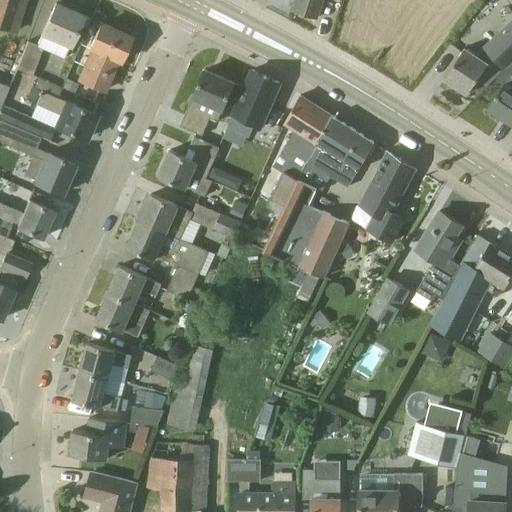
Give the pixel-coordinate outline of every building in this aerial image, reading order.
[(0,0),(0,27),(16,33),(26,2),(18,0),(0,0)] [(317,18),(323,0),(297,0),(294,10),(317,18)] [(28,42),(23,53),(17,70),(32,76),(44,48),(65,58),(84,16),(56,3),(38,46),(28,42)] [(508,64),(511,60),(511,21),(477,56),(465,48),(456,61),(445,78),(469,93),(477,80),(486,86),(508,64)] [(101,23),(93,42),(90,49),(92,50),(79,79),(105,91),(118,61),(120,62),(131,37),(101,23)] [(511,66),(508,64),(497,78),(506,84),(490,107),(511,122),(511,66)] [(218,121),(223,109),(235,82),(206,70),(181,126),(203,135),(211,118),(218,121)] [(280,83),(262,74),(253,70),(226,125),(246,134),(251,124),(259,127),(280,83)] [(0,82),(8,85),(12,76),(0,71),(0,82)] [(32,86),(26,100),(60,115),(56,126),(86,139),(97,115),(66,101),(66,102),(58,98),(62,89),(38,78),(34,87),(32,86)] [(78,83),(66,78),(62,87),(74,92),(78,83)] [(0,82),(0,108),(2,104),(9,86),(8,85),(0,82)] [(285,205),(298,178),(305,164),(307,160),(335,117),(301,95),(284,122),(295,129),(281,151),(290,157),(270,197),(285,205)] [(0,108),(0,118),(44,138),(49,140),(56,126),(2,104),(0,108)] [(307,160),(305,164),(332,176),(347,186),(375,142),(335,117),(307,160)] [(44,138),(0,118),(0,142),(33,157),(25,175),(36,180),(35,182),(62,194),(75,165),(48,153),(39,149),(44,138)] [(190,148),(197,151),(215,160),(221,148),(195,136),(190,148)] [(207,178),(215,160),(197,151),(193,160),(171,150),(160,176),(178,184),(190,189),(206,196),(212,180),(207,178)] [(374,213),(366,228),(393,244),(406,218),(394,210),(415,168),(386,150),(358,204),(374,213)] [(208,177),(217,180),(221,170),(213,166),(208,177)] [(300,267),(300,266),(325,212),(321,210),(313,206),(312,206),(310,205),(318,188),(298,178),(285,205),(286,206),(282,214),(265,249),(265,251),(275,255),(300,267)] [(140,221),(181,239),(191,218),(235,237),(242,223),(197,203),(193,213),(178,206),(178,205),(152,194),(140,221)] [(266,206),(282,214),(286,206),(285,205),(270,197),(266,206)] [(248,203),(236,198),(229,213),(242,218),(248,203)] [(0,234),(6,237),(13,222),(19,224),(18,227),(43,238),(55,211),(29,200),(24,213),(0,202),(0,234)] [(436,294),(444,299),(460,267),(449,260),(460,242),(454,239),(463,224),(440,211),(424,238),(417,249),(425,255),(435,261),(417,291),(432,300),(436,294)] [(350,223),(325,212),(300,266),(309,270),(321,276),(325,278),(350,223)] [(209,251),(181,239),(140,221),(128,247),(155,259),(155,258),(170,265),(171,262),(178,265),(172,279),(193,288),(209,251)] [(242,223),(236,238),(237,238),(244,241),(250,227),(242,223)] [(15,240),(6,237),(0,234),(0,252),(2,253),(5,246),(11,249),(15,240)] [(468,251),(463,262),(504,287),(506,288),(511,277),(511,254),(479,234),(468,251)] [(348,244),(340,248),(346,259),(354,254),(348,244)] [(32,264),(7,253),(6,255),(1,267),(5,269),(0,280),(0,319),(1,320),(11,298),(16,301),(32,264)] [(499,296),(504,287),(463,262),(460,267),(444,299),(430,325),(461,340),(472,319),(487,290),(499,296)] [(109,292),(135,304),(141,289),(156,296),(162,284),(147,277),(121,265),(109,292)] [(309,300),(321,276),(309,270),(298,295),(309,300)] [(390,278),(370,313),(387,323),(408,289),(390,278)] [(168,289),(189,299),(193,288),(172,279),(168,289)] [(205,293),(193,288),(189,299),(200,303),(205,293)] [(150,310),(135,304),(109,292),(97,319),(123,330),(124,330),(139,337),(150,310)] [(323,329),(331,323),(321,310),(313,316),(323,329)] [(182,347),(189,333),(177,327),(170,341),(182,347)] [(452,341),(432,331),(422,352),(441,362),(452,341)] [(511,352),(511,346),(491,333),(480,351),(504,366),(511,352)] [(190,342),(169,423),(194,429),(216,348),(190,342)] [(81,371),(109,378),(113,363),(129,367),(132,355),(116,351),(116,350),(88,343),(81,371)] [(158,356),(152,370),(175,380),(181,366),(158,356)] [(109,378),(81,371),(74,399),(101,406),(102,406),(118,410),(121,397),(105,393),(109,378)] [(154,392),(152,409),(162,410),(167,396),(154,392)] [(374,417),(376,397),(360,395),(358,415),(374,417)] [(255,437),(270,441),(279,405),(266,402),(255,437)] [(434,427),(457,433),(463,410),(439,404),(434,427)] [(152,409),(133,406),(131,422),(137,423),(158,426),(165,410),(162,410),(152,409)] [(339,415),(325,415),(325,430),(339,430),(339,415)] [(95,433),(74,430),(71,454),(108,458),(110,445),(124,447),(126,431),(136,432),(137,423),(131,422),(131,423),(127,423),(127,422),(97,418),(95,433)] [(136,449),(144,450),(149,425),(140,423),(136,449)] [(456,467),(460,450),(464,435),(457,433),(434,427),(418,423),(409,455),(456,467)] [(471,455),(476,439),(466,435),(461,452),(471,455)] [(202,511),(202,509),(207,509),(210,445),(158,443),(152,456),(151,487),(164,488),(163,511),(172,511),(171,511),(202,511)] [(260,480),(260,459),(229,459),(228,480),(260,480)] [(304,469),(303,504),(313,504),(312,511),(340,511),(341,498),(340,498),(340,478),(316,478),(317,469),(304,469)] [(129,511),(137,483),(93,471),(86,496),(104,500),(101,511),(129,511)] [(360,477),(360,489),(360,511),(399,511),(400,500),(424,500),(424,474),(386,474),(378,477),(360,477)] [(293,481),(275,481),(275,494),(241,494),(241,511),(295,511),(295,494),(293,494),(293,481)] [(506,492),(457,489),(454,511),(506,511),(507,502),(506,502),(506,492)]
